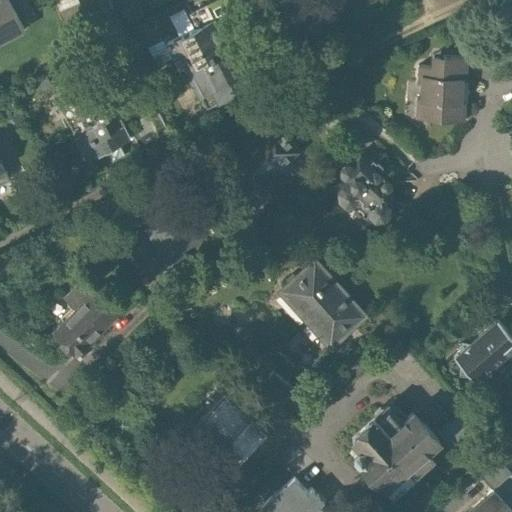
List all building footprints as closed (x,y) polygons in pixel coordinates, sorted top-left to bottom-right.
[(18,16),(10,0),(0,0),(0,43),(25,30),(18,16)] [(23,0),(10,0),(18,16),(29,12),(23,0)] [(51,0),(72,49),(120,29),(107,0),(98,0),(96,1),(100,10),(82,18),(74,0),(51,0)] [(209,22),(164,44),(178,73),(184,71),(203,109),(234,93),(227,81),(236,77),(209,22)] [(466,59),(429,58),(428,69),(416,69),(415,86),(419,86),(418,103),(415,103),(414,121),(461,123),(462,105),(457,105),(458,81),(465,82),(466,59)] [(89,157),(102,150),(108,161),(120,154),(115,143),(125,138),(97,83),(61,102),(89,157)] [(165,131),(154,110),(131,122),(142,143),(165,131)] [(235,156),(225,164),(228,169),(244,204),(277,190),(269,173),(295,151),(271,127),(235,156)] [(235,156),(222,142),(199,152),(212,178),(228,169),(225,164),(235,156)] [(388,187),(355,157),(346,166),(341,167),(336,172),(336,177),(340,180),(331,189),(334,192),(334,198),(334,202),(340,208),(352,207),(372,224),(379,223),(385,216),(385,209),(388,207),(388,187)] [(194,242),(182,218),(196,211),(184,187),(135,210),(159,259),(178,250),(194,242)] [(186,266),(178,250),(159,259),(153,262),(161,278),(186,266)] [(363,317),(311,259),(275,291),(327,349),(363,317)] [(110,315),(77,281),(60,297),(72,308),(48,332),(70,354),(110,315)] [(511,339),(494,319),(454,355),(476,379),(511,346),(511,339)] [(247,386),(254,392),(272,408),(289,389),(264,367),(247,386)] [(254,392),(237,411),(245,418),(255,427),(272,408),(254,392)] [(218,394),(185,431),(212,455),(245,418),(237,411),(218,394)] [(500,451),(461,409),(437,431),(476,473),(500,451)] [(435,440),(408,411),(383,433),(367,415),(346,434),(356,446),(345,456),(377,492),(435,440)] [(255,427),(245,418),(212,455),(202,465),(219,480),(262,433),(255,427)] [(292,476),(259,505),(265,511),(280,511),(304,491),(292,476)] [(309,487),(304,491),(280,511),(323,511),(317,505),(321,501),(309,487)] [(508,511),(489,491),(466,511),(508,511)]
